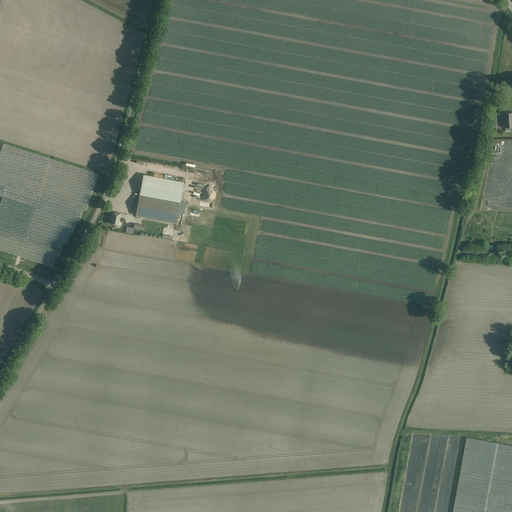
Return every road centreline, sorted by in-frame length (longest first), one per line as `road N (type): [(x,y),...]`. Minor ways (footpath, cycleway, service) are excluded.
road 1 (track): [(508,4),(433,307)]
road 2 (unclassified): [(54,287),(114,170),(158,0)]
road 3 (track): [(0,501),(123,492)]
